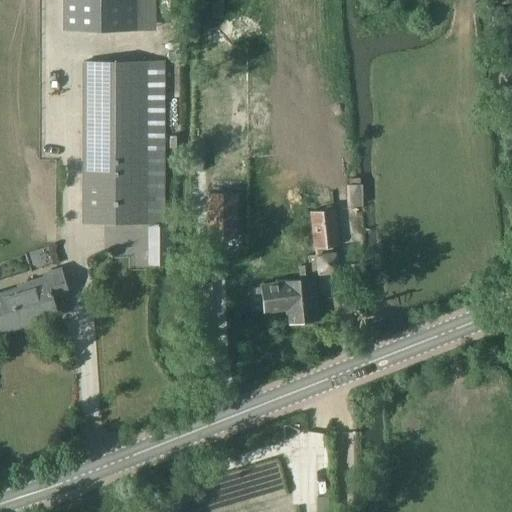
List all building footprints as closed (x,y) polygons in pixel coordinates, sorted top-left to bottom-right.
[(136,28),(136,0),(64,0),(64,28),(136,28)] [(511,61),(499,63),(502,85),(507,84),(511,83),(511,61)] [(84,223),(149,223),(163,223),(164,86),(164,62),(163,62),(84,62),(84,223)] [(191,143),(192,206),(206,206),(206,143),(191,143)] [(211,237),(234,236),(233,192),(210,193),(211,237)] [(319,319),(314,276),(320,272),(338,270),(334,245),(339,244),(335,209),(310,211),(314,254),(309,254),(311,264),(301,265),(302,278),(262,283),(262,285),(251,286),(253,309),(265,308),(265,310),(288,308),(290,322),(319,319)] [(149,268),(153,268),(176,268),(176,253),(150,253),(149,267),(149,268)] [(57,313),(52,296),(67,291),(59,267),(43,272),(46,279),(0,293),(0,328),(1,331),(57,313)] [(215,282),(198,281),(198,304),(214,305),(215,282)]
